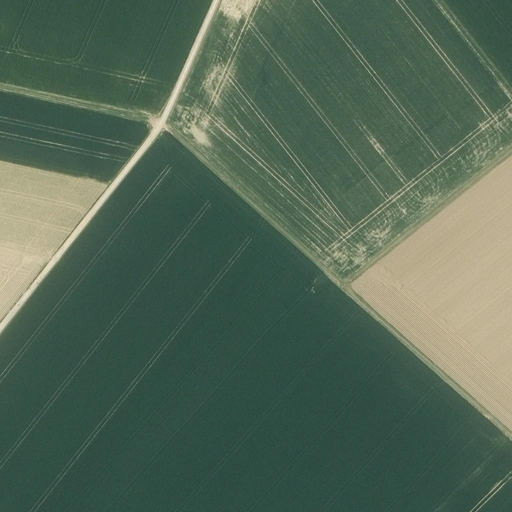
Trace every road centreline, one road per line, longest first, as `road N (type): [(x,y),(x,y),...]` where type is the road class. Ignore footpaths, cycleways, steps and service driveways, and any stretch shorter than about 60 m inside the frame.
road 1 (track): [(0,91),(159,127),(511,444)]
road 2 (track): [(0,337),(159,127),(216,0)]
road 3 (track): [(336,289),(511,152)]
